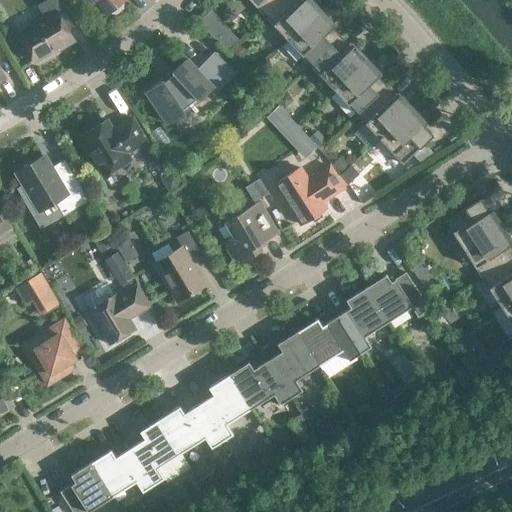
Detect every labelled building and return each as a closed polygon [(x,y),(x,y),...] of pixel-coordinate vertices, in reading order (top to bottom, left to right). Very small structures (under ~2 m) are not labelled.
[(61,48),(74,41),(67,30),(79,23),(61,0),(46,0),(38,5),(45,18),(20,33),(19,31),(18,32),(35,61),(60,46),(61,48)] [(89,0),(102,16),(110,11),(111,13),(116,13),(122,8),(123,3),(121,1),(122,0),(89,0)] [(249,0),(264,16),(281,0),(249,0)] [(309,0),(308,1),(306,0),(281,0),(264,16),(287,40),(320,10),(311,0),(309,0)] [(330,21),(320,10),(287,40),(310,65),(341,36),(328,23),(330,21)] [(224,51),(236,40),(225,28),(213,39),(224,51)] [(354,50),(341,36),(310,65),(333,90),(366,59),(356,48),(354,50)] [(237,45),(231,51),(238,59),(245,53),(237,45)] [(183,112),(181,110),(197,98),(198,100),(211,88),(216,93),(236,73),(214,52),(196,69),(187,59),(172,72),(174,74),(163,83),(161,81),(146,92),(167,123),(183,112)] [(376,70),(366,59),(333,90),(356,114),(387,86),(374,72),(376,70)] [(247,76),(239,85),(251,97),(259,89),(247,76)] [(399,99),(387,86),(356,114),(379,139),(412,108),(402,97),(399,99)] [(277,101),(285,110),(291,104),(291,98),(286,93),(277,101)] [(280,108),(268,118),(281,133),(293,122),(280,108)] [(422,119),(412,108),(379,139),(402,164),(433,136),(420,121),(422,119)] [(113,129),(107,119),(79,136),(103,176),(131,159),(127,153),(147,141),(133,117),(113,129)] [(319,132),(312,139),(318,146),(326,140),(319,132)] [(413,154),(420,162),(432,151),(425,143),(413,154)] [(53,174),(43,156),(17,172),(40,209),(55,200),(64,214),(88,200),(67,165),(53,174)] [(340,174),(351,165),(342,156),(332,166),(340,174)] [(300,224),(326,208),(322,202),(344,188),(330,165),(308,179),(300,167),(275,183),(300,224)] [(340,175),(349,185),(359,175),(350,165),(340,175)] [(175,172),(164,180),(171,191),(182,183),(175,172)] [(266,194),(257,179),(249,183),(258,198),(266,194)] [(249,183),(242,187),(251,203),(258,198),(249,183)] [(445,221),(464,250),(482,278),(511,258),(511,247),(507,240),(509,238),(493,213),(491,215),(480,198),(445,221)] [(236,264),(261,249),(258,244),(277,233),(259,201),(225,222),(233,236),(223,242),(236,264)] [(0,233),(10,227),(0,209),(0,233)] [(89,217),(80,223),(86,233),(95,227),(89,217)] [(177,301),(205,285),(189,258),(199,251),(187,231),(176,237),(181,246),(154,263),(177,301)] [(104,233),(91,240),(99,253),(111,245),(104,233)] [(511,258),(482,278),(500,306),(511,298),(511,258)] [(32,259),(17,267),(23,277),(37,269),(32,259)] [(421,263),(411,269),(417,278),(427,271),(421,263)] [(386,274),(366,287),(387,321),(411,306),(417,316),(429,309),(405,272),(390,281),(386,274)] [(40,273),(17,287),(28,305),(33,302),(41,316),(59,305),(40,273)] [(109,344),(135,328),(129,318),(148,307),(135,285),(116,296),(115,294),(89,310),(109,344)] [(387,321),(366,287),(346,299),(350,307),(336,316),(359,353),(370,346),(364,336),(387,321)] [(511,298),(500,306),(511,324),(511,298)] [(447,301),(438,307),(443,314),(452,308),(447,301)] [(441,330),(448,326),(439,312),(432,316),(441,330)] [(71,319),(77,329),(85,324),(79,314),(71,319)] [(359,353),(336,316),(321,325),(317,318),(297,331),(319,365),(342,350),(348,360),(359,353)] [(48,382),(71,368),(67,362),(74,358),(72,355),(81,350),(63,320),(48,329),(49,332),(39,338),(37,335),(22,345),(29,358),(32,356),(48,382)] [(319,365),(297,331),(277,343),(282,351),(267,360),(291,397),(301,390),(295,380),(319,365)] [(479,348),(469,355),(475,365),(486,359),(479,348)] [(291,397),(267,360),(253,369),(248,362),(228,374),(250,409),(273,394),(280,404),(291,397)] [(0,411),(9,406),(0,389),(0,378),(5,375),(0,366),(0,411)] [(250,409),(228,374),(208,387),(213,394),(198,404),(222,441),(233,434),(226,423),(250,409)] [(407,398),(402,392),(392,398),(396,405),(407,398)] [(222,441),(198,404),(184,413),(179,405),(159,418),(181,452),(204,437),(211,448),(222,441)] [(181,452),(159,418),(139,431),(144,438),(129,447),(153,484),(164,477),(157,467),(181,452)] [(153,484),(129,447),(115,457),(110,449),(90,462),(112,496),(135,481),(142,491),(153,484)] [(112,496),(90,462),(70,475),(75,482),(60,492),(72,511),(89,511),(88,511),(112,496)] [(199,480),(206,491),(218,484),(210,472),(199,480)] [(158,491),(170,511),(173,511),(186,504),(172,483),(158,491)]
